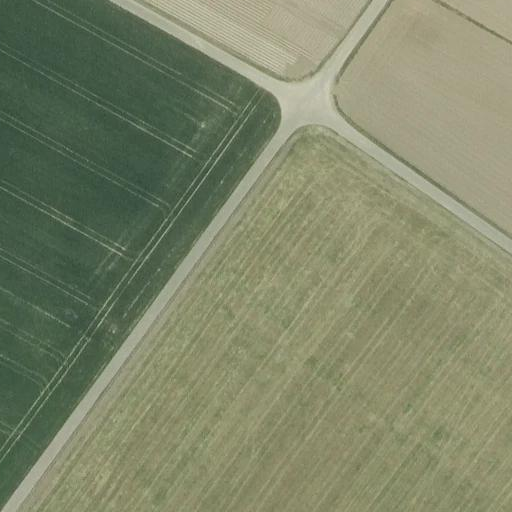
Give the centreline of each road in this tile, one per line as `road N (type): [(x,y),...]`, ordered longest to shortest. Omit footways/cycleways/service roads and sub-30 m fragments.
road 1 (track): [(7,511),(305,109)]
road 2 (track): [(511,246),(305,109)]
road 3 (track): [(305,109),(111,0)]
road 4 (track): [(305,109),(383,0)]
